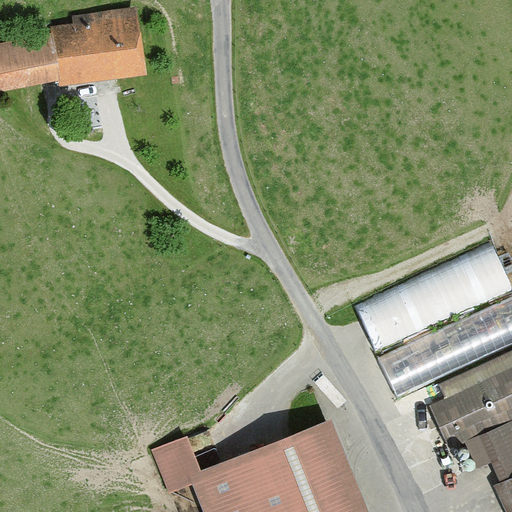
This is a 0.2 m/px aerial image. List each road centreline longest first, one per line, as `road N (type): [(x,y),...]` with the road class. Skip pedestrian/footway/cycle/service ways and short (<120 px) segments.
road 1 (residential): [(420,511),(241,186),(226,122),(219,0)]
road 2 (track): [(303,308),(499,224),(511,196)]
road 3 (track): [(269,248),(210,228),(163,196),(128,160),(117,114)]
